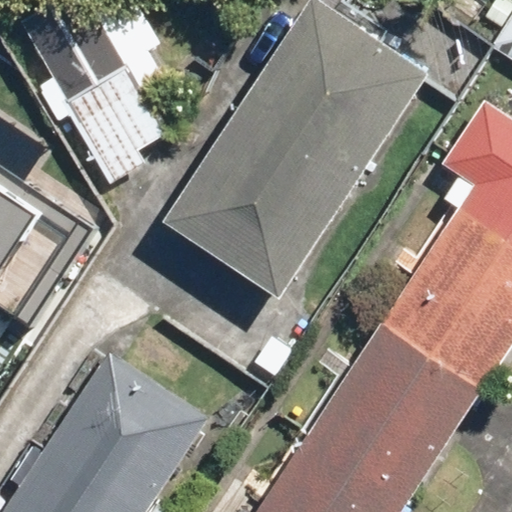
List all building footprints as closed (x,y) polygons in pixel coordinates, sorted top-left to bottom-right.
[(36,0),(16,12),(111,174),(179,134),(148,80),(165,70),(149,43),(163,35),(142,0),(36,0)] [(283,277),(432,51),(354,0),(300,0),(167,201),(283,277)] [(511,9),(494,37),(511,48),(511,9)] [(0,191),(44,122),(0,94),(0,191)] [(511,114),(491,101),(450,163),(480,183),(262,511),(402,511),(511,354),(511,114)] [(0,379),(34,326),(0,304),(0,379)] [(143,511),(213,406),(114,341),(1,511),(143,511)]
